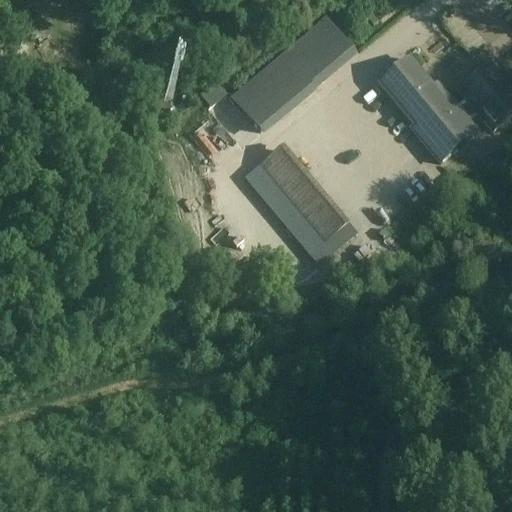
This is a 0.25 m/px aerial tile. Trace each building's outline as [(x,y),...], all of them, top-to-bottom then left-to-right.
[(289,114),(360,54),(334,23),(237,108),(255,129),(262,136),(289,114)] [(444,102),(410,61),(380,87),(414,128),(410,131),(440,166),(477,135),(467,123),(476,115),(493,134),(511,118),(511,82),(496,64),(459,94),(468,104),(458,112),(448,99),(444,102)] [(353,226),(283,145),(247,176),(317,257),(353,226)] [(428,190),(446,187),(444,175),(426,178),(428,190)] [(273,267),(290,270),(292,257),(276,253),(273,267)] [(218,260),(198,264),(205,295),(224,291),(218,260)] [(282,294),(230,301),(231,316),(284,310),(282,294)]
